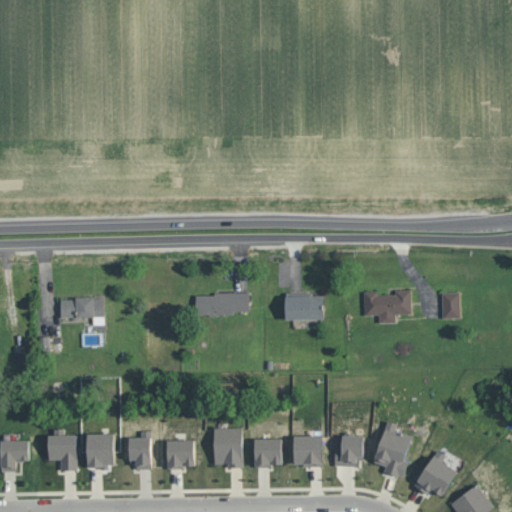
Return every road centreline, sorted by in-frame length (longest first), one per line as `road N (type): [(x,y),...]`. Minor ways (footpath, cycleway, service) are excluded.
road 1 (secondary): [(0,243),(511,227)]
road 2 (residential): [(389,511),(346,501),(0,504)]
